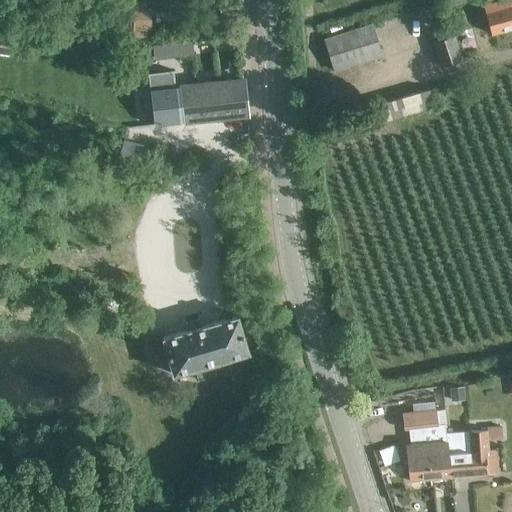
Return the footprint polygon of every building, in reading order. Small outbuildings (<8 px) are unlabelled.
[(511,0),(504,0),(483,6),(491,34),(511,28),(511,0)] [(335,72),(381,56),(371,25),(325,40),(335,72)] [(453,34),(432,41),(440,65),(461,59),(453,34)] [(174,70),(151,72),(153,97),(155,125),(246,116),(243,79),(185,84),(176,85),(174,70)] [(428,89),(381,103),(386,120),(433,106),(428,89)] [(174,376),(250,352),(238,315),(202,326),(199,317),(185,322),(188,330),(163,337),(174,376)] [(452,478),(448,434),(445,434),(444,426),(437,426),(435,412),(401,416),(403,432),(408,431),(410,444),(405,445),(408,481),(452,478)] [(487,431),(468,433),(472,476),(497,474),(495,450),(488,450),(488,441),(501,440),(500,429),(487,429),(487,431)] [(468,433),(448,434),(452,478),(472,476),(468,433)]
